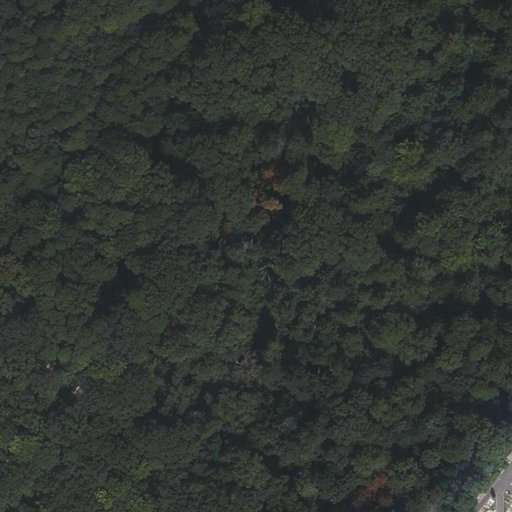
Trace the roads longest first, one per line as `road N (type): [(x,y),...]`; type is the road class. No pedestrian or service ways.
road 1 (track): [(464,73),(458,94),(341,179),(322,248),(282,321),(272,361),(301,430),(345,463),(380,472),(481,459)]
road 2 (track): [(502,0),(498,43),(464,73),(404,90),(290,98),(161,140)]
